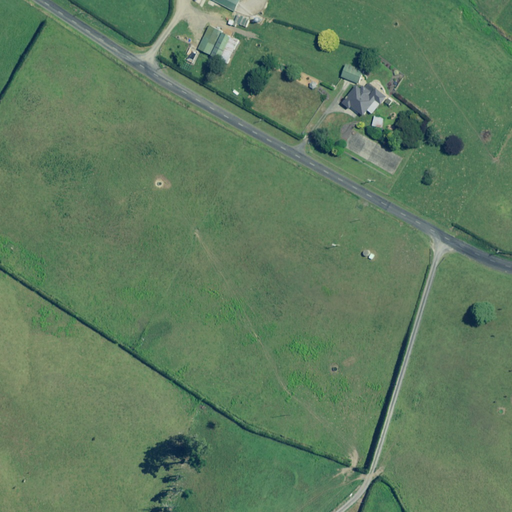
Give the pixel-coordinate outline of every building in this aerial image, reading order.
[(240,0),(212,0),(235,12),(240,0)] [(249,20),(238,15),(235,22),(246,27),(249,20)] [(239,41),(209,26),(197,49),(228,64),(239,41)] [(193,59),(187,56),(181,67),(188,70),(193,59)] [(365,71),(347,64),(342,77),(360,84),(365,71)] [(387,98),(370,83),(363,91),(358,86),(344,103),(358,116),(360,113),(364,116),(369,111),(373,114),(387,98)] [(394,101),(389,98),(385,103),(390,106),(394,101)] [(384,118),(375,116),(372,126),(382,128),(384,118)]
